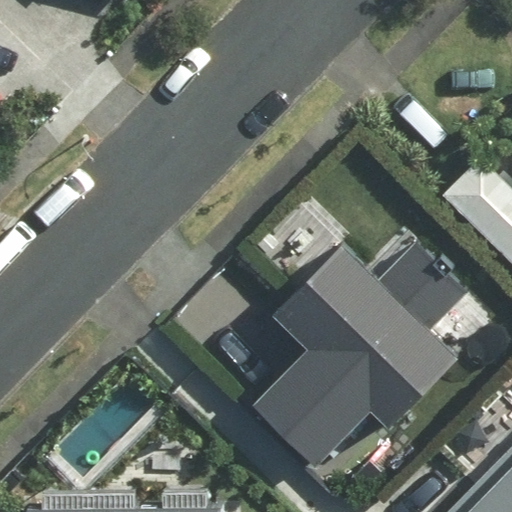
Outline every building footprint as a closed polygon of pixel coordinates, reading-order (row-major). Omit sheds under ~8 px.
[(0,130),(9,121),(0,112),(0,130)] [(511,164),(493,146),(454,186),(511,241),(511,164)] [(279,390),(360,471),(489,342),(408,261),(371,298),(356,283),(309,329),(324,345),(279,390)] [(511,511),(511,466),(466,511),(511,511)] [(242,511),(243,485),(46,487),(46,511),(242,511)]
